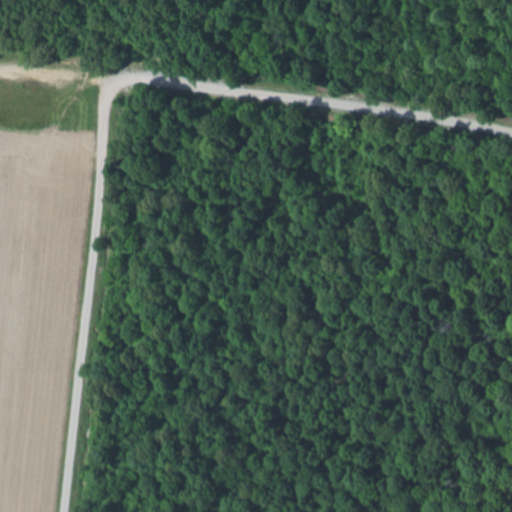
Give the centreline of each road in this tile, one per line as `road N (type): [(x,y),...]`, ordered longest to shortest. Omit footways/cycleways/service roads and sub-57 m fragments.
road 1 (residential): [(64,511),(109,84)]
road 2 (residential): [(109,84),(330,104),(511,133)]
